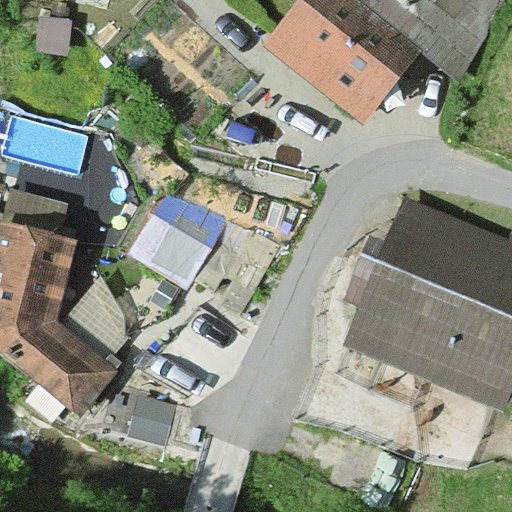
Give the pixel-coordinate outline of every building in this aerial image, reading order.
[(413,51),(349,0),(300,0),(262,48),(355,123),(413,51)] [(511,1),(510,0),(356,0),(450,76),(511,1)] [(165,197),(123,268),(187,305),(229,234),(165,197)] [(511,414),(511,246),(403,203),(345,348),(511,414)] [(121,376),(64,329),(84,249),(9,231),(0,267),(0,356),(84,427),(121,376)]
